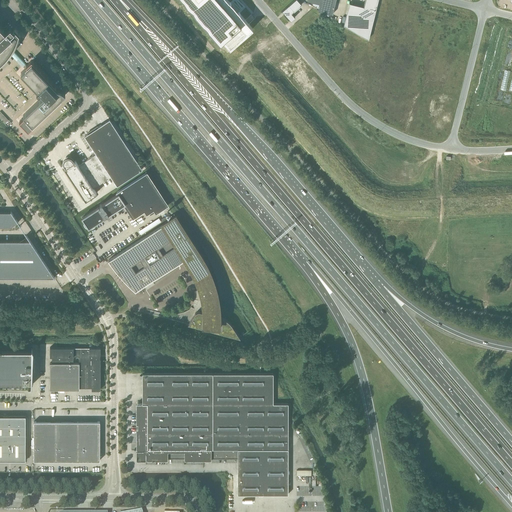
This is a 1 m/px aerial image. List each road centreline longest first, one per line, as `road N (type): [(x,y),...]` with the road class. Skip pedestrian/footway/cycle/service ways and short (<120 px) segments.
road 1 (motorway): [(98,0),(511,481)]
road 2 (motorway): [(511,464),(114,0)]
road 3 (motorway): [(381,288),(199,78),(117,0)]
road 4 (tertiary): [(10,172),(112,331),(111,499)]
road 5 (motorway): [(81,0),(305,261)]
road 6 (motorway): [(305,261),(511,505)]
road 7 (motorway): [(305,261),(360,368),(389,511)]
road 8 (unclassified): [(258,0),(361,113),(396,135),(450,149)]
road 9 (unclassified): [(16,0),(78,74),(87,101),(10,172)]
road 10 (motorway): [(511,441),(381,288)]
road 11 (motorway): [(511,349),(464,337),(381,288)]
road 12 (unclassified): [(484,9),(450,149)]
